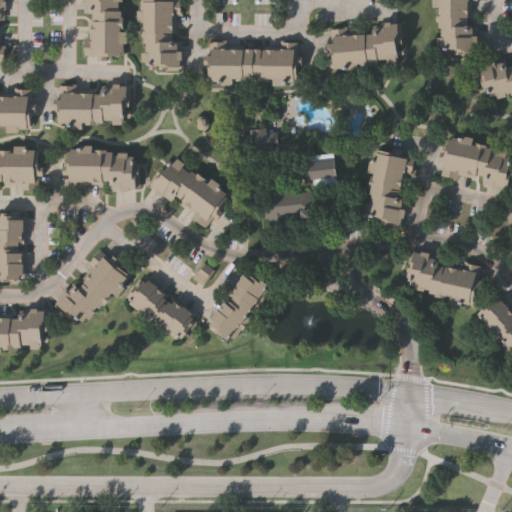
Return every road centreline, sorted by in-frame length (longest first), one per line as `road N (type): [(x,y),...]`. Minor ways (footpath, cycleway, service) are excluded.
road 1 (secondary): [(406,426),(399,466),(368,487),(0,483)]
road 2 (secondary): [(410,392),(250,384),(0,396)]
road 3 (secondary): [(73,428),(322,420)]
